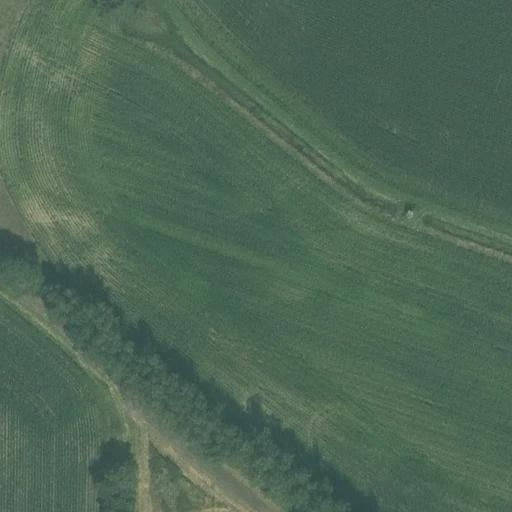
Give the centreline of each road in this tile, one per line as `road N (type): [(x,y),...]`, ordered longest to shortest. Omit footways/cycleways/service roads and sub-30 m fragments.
road 1 (track): [(0,284),(131,389),(125,511)]
road 2 (track): [(275,511),(131,389)]
